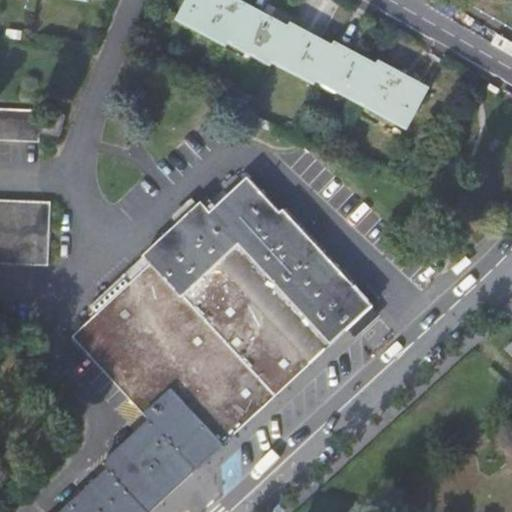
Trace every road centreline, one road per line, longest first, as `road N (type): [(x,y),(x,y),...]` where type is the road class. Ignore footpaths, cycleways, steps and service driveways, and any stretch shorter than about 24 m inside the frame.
road 1 (secondary): [(229,511),(511,250)]
road 2 (residential): [(134,0),(64,175)]
